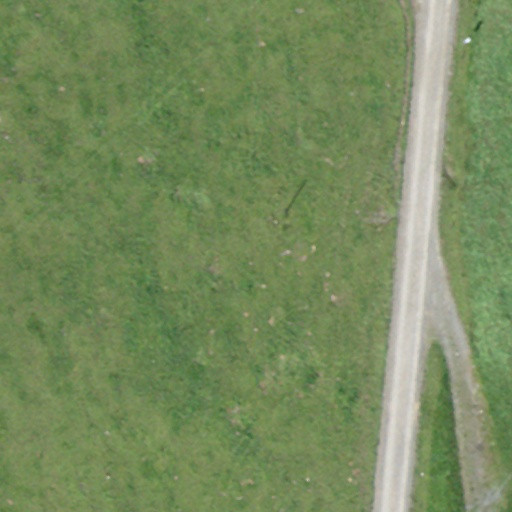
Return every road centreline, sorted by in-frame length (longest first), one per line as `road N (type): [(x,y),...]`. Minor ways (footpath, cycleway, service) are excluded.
road 1 (track): [(446,0),(405,511)]
road 2 (track): [(426,257),(450,343),(477,511)]
